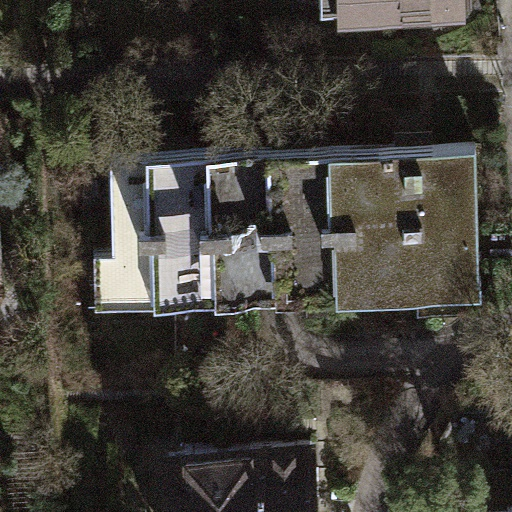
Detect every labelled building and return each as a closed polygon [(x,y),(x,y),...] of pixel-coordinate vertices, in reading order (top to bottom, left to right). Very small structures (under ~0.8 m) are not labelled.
[(320,0),(321,9),(468,8),(467,0),(320,0)] [(349,277),(478,275),(476,142),(347,144),(349,277)] [(235,280),(349,277),(347,144),(232,146),(235,280)] [(114,283),(235,280),(232,146),(110,149),(114,283)] [(312,511),(310,437),(186,441),(187,511),(312,511)] [(511,511),(511,503),(494,504),(493,511),(511,511)]
